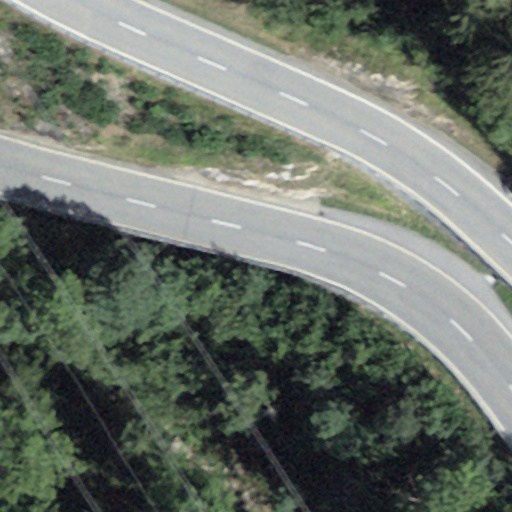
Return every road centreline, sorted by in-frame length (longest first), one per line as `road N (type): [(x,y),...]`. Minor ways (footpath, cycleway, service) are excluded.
road 1 (secondary): [(0,168),(320,249),(384,275),(470,339),(511,392)]
road 2 (secondary): [(511,244),(409,158),(70,0)]
